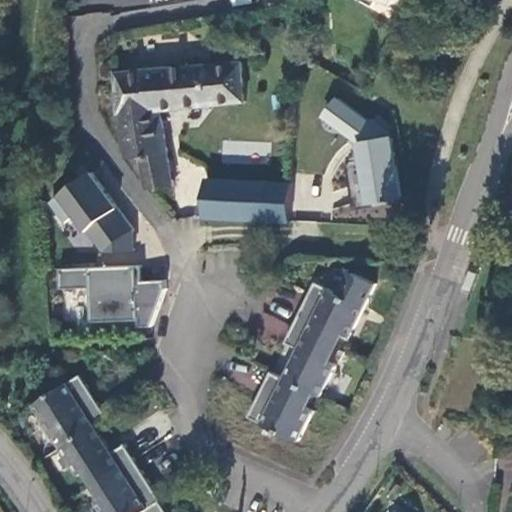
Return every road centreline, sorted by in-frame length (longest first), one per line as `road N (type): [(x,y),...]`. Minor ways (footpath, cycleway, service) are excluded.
road 1 (residential): [(332,511),(198,448),(186,357),(207,298),(177,239)]
road 2 (unclassified): [(495,145),(469,238),(396,414)]
road 3 (residential): [(396,414),(468,482),(479,511)]
